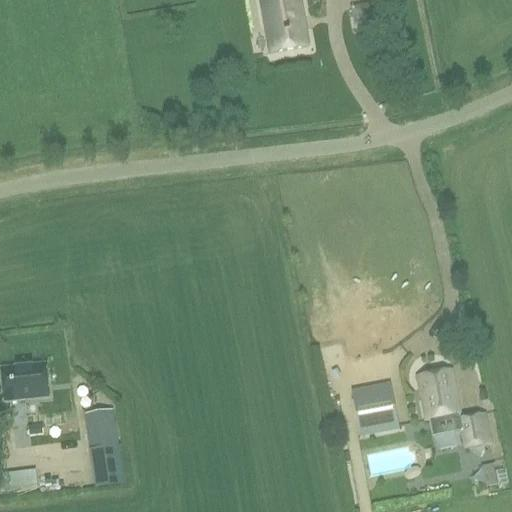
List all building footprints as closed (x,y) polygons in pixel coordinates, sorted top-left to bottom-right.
[(261,0),(271,55),(309,49),(300,0),(261,0)] [(354,34),(380,29),(375,4),(349,8),(354,34)] [(49,398),(45,366),(3,371),(6,403),(11,402),(12,403),(32,401),(32,400),(49,398)] [(460,421),(459,416),(461,416),(452,371),(418,378),(427,423),(452,418),(455,430),(458,432),(462,432),(466,451),(491,446),(485,416),(460,421)] [(390,385),(352,393),(361,440),(399,432),(390,385)] [(119,448),(114,411),(84,416),(90,453),(96,491),(129,486),(124,448),(119,448)] [(44,427),(32,428),(33,436),(45,435),(44,427)] [(0,475),(0,477),(1,494),(34,492),(38,491),(37,481),(37,472),(19,474),(0,475)]
